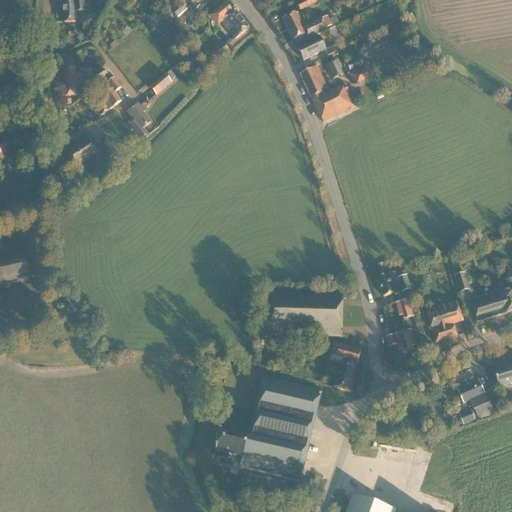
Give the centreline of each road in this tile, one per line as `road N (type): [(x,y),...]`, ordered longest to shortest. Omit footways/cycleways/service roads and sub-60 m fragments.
road 1 (tertiary): [(384,389),(368,302),(315,136),(281,56),(240,0)]
road 2 (residential): [(108,63),(132,98),(115,116),(60,144),(50,89),(51,0)]
road 3 (tertiary): [(320,511),(363,406),(384,389)]
road 4 (tertiary): [(384,389),(511,333)]
